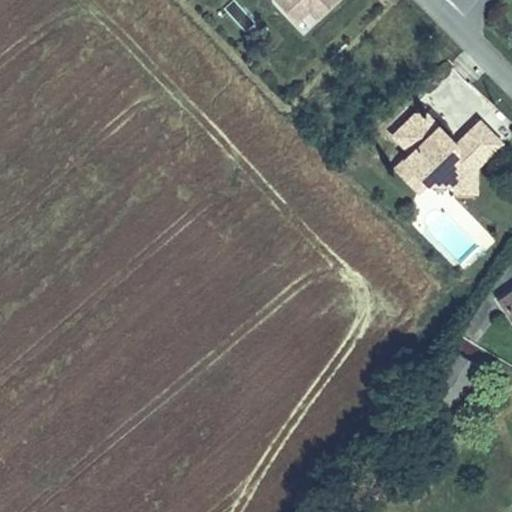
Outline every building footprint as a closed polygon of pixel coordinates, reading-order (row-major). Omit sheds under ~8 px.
[(236,0),(229,0),(221,7),(243,33),(256,23),(236,0)] [(336,0),(274,0),(295,22),(309,10),(317,19),(336,0)] [(475,167),(500,142),(479,121),(458,142),(453,146),(445,137),(447,135),(446,134),(426,114),(415,113),(393,135),(410,152),(404,158),(427,182),(455,182),(455,191),(474,191),(475,167)] [(458,142),(448,132),(446,134),(447,135),(445,137),(453,146),(458,142)] [(427,182),(404,158),(395,168),(418,191),(427,182)] [(511,291),(500,300),(511,316),(511,291)] [(459,398),(479,367),(453,351),(433,382),(459,398)] [(449,414),(459,398),(433,382),(423,398),(449,414)]
